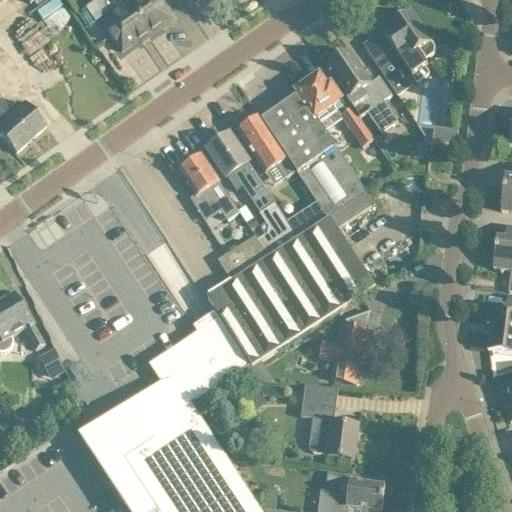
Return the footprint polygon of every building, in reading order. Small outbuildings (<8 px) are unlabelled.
[(167,16),(158,3),(156,0),(135,0),(131,3),(106,21),(101,24),(111,38),(122,53),(140,40),(142,43),(143,42),(141,40),(147,37),(148,39),(163,28),(172,22),(167,16)] [(58,35),(69,20),(62,9),(43,22),(47,27),(21,46),(28,57),(52,39),(58,35)] [(434,55),(434,50),(431,44),(411,13),(389,29),(391,32),(385,37),(393,49),(411,76),(418,84),(425,79),(429,76),(427,74),(421,64),(434,55)] [(407,79),(389,52),(374,63),(392,89),(398,98),(413,87),(407,79)] [(349,53),(326,69),(337,86),(340,90),(351,106),(361,120),(368,115),(382,136),(398,124),(384,104),(392,98),(391,96),(380,80),(372,85),(349,53)] [(331,86),(328,88),(321,78),(312,85),(310,83),(296,93),(299,97),(319,126),(333,117),(336,114),(337,113),(341,118),(352,110),(350,106),(351,106),(340,90),(336,93),(331,86)] [(375,206),(368,195),(325,134),(299,97),(262,122),(296,174),(328,221),(331,220),(338,231),(375,206)] [(0,137),(16,155),(46,128),(24,104),(13,114),(1,100),(0,101),(0,137)] [(375,142),(352,110),(341,118),(363,150),(375,142)] [(239,132),(238,133),(267,176),(278,168),(287,180),(296,174),(262,122),(260,118),(257,120),(254,119),(248,123),(247,127),(244,129),(245,130),(240,134),(239,132)] [(250,166),(241,153),(230,136),(208,151),(219,168),(228,181),(250,166)] [(240,215),(213,174),(202,157),(180,172),(198,199),(208,192),(229,223),(231,221),(240,215)] [(511,179),(505,179),(501,213),(511,214),(511,179)] [(276,205),(262,214),(272,229),(270,237),(260,244),(270,259),(299,240),(276,205)] [(209,299),(207,300),(221,321),(220,322),(252,368),(252,370),(340,312),(376,289),(362,268),(338,231),(331,220),(328,221),(311,233),(299,240),(270,259),(260,244),(257,240),(256,238),(247,244),(238,250),(232,254),(218,262),(232,283),(210,298),(209,299)] [(253,220),(247,223),(252,231),(258,227),(253,220)] [(511,228),(507,228),(505,242),(497,241),(494,270),(511,273),(510,283),(509,294),(511,294),(511,228)] [(422,294),(410,294),(410,305),(422,305),(422,294)] [(13,341),(12,339),(25,332),(37,352),(46,347),(16,296),(0,305),(0,353),(3,355),(8,353),(10,351),(13,348),(14,345),(14,343),(13,341)] [(488,310),(486,325),(492,326),(488,352),(508,355),(511,355),(511,312),(507,312),(488,310)] [(323,345),(321,359),(336,362),(332,382),(337,383),(356,387),(364,348),(375,350),(378,334),(370,333),(367,332),(367,331),(370,316),(371,315),(371,313),(346,323),(345,327),(343,326),(339,348),(323,345)] [(95,431),(91,452),(99,465),(110,481),(129,511),(261,511),(244,486),(193,407),(194,406),(237,378),(252,368),(220,322),(198,336),(151,367),(152,368),(164,386),(129,409),(95,431)] [(55,379),(66,373),(53,351),(42,358),(55,379)] [(204,419),(216,411),(208,398),(195,406),(204,419)] [(333,424),(335,407),(303,403),(301,419),(313,421),(309,450),(313,455),(328,457),(328,458),(334,459),(354,461),(357,438),(356,438),(357,429),(358,429),(358,427),(333,424)] [(318,511),(347,511),(348,509),(374,511),(382,511),(385,487),(351,483),(352,478),(328,475),(326,493),(321,492),(318,511)] [(265,491),(263,509),(264,511),(272,511),(276,511),(278,493),(265,491)]
